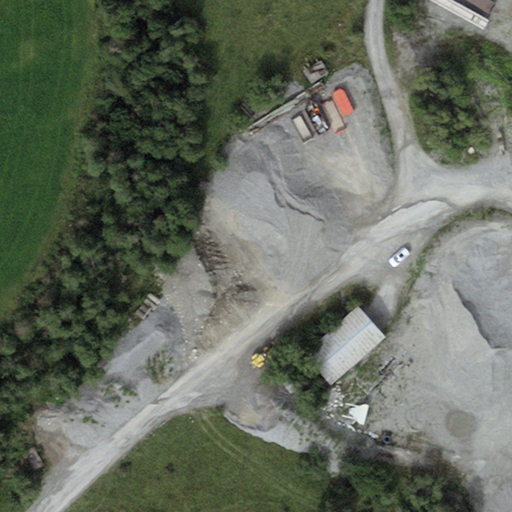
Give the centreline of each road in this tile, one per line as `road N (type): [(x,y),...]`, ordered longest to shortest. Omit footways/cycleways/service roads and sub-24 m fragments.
road 1 (track): [(46,511),(134,423),(339,249),(414,201)]
road 2 (track): [(375,0),(372,37),(414,201)]
